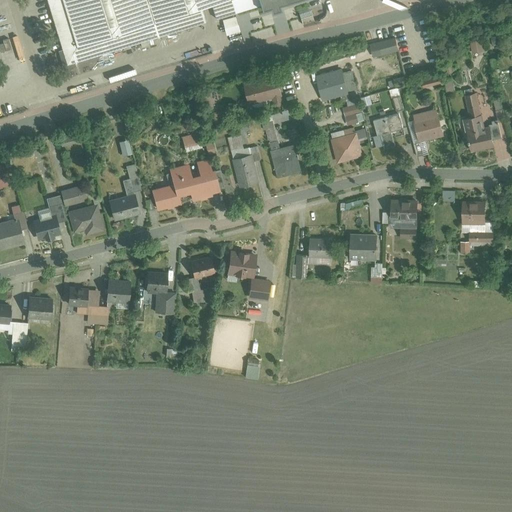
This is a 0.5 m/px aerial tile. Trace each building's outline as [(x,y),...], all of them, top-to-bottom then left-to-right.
[(218,22),(241,16),(235,0),(48,0),(69,69),(208,26),(204,14),(215,11),(218,22)] [(235,0),(241,16),(292,0),(317,0),(319,3),(328,0),(235,0)] [(370,47),(373,59),(399,53),(396,40),(370,47)] [(471,45),(474,55),(483,52),(480,42),(471,45)] [(316,77),(322,101),(347,95),(341,71),(316,77)] [(348,92),(357,90),(352,71),(343,74),(348,92)] [(243,84),(249,106),(280,98),(274,76),(243,84)] [(404,78),(393,82),(396,89),(407,86),(404,78)] [(423,83),(425,90),(443,85),(441,78),(423,83)] [(445,84),(447,95),(456,93),(453,82),(445,84)] [(484,130),(477,94),(465,97),(469,116),(460,118),(467,155),(493,150),(489,129),(484,130)] [(347,127),(358,125),(356,116),(362,115),(360,107),(343,111),(347,127)] [(436,111),(414,117),(421,143),(443,137),(436,111)] [(127,133),(134,131),(130,117),(122,119),(127,133)] [(404,136),(400,117),(371,124),(376,145),(382,144),(384,152),(396,149),(393,138),(404,136)] [(265,124),(280,181),(303,175),(296,148),(283,151),(275,122),(265,124)] [(494,142),(502,140),(498,124),(489,126),(494,142)] [(331,137),(337,162),(363,156),(357,131),(331,137)] [(181,139),(186,154),(202,149),(198,134),(181,139)] [(60,141),(62,149),(80,144),(78,137),(60,141)] [(241,137),(229,139),(239,189),(260,185),(256,163),(261,162),(258,146),(244,149),(241,137)] [(128,139),(119,141),(124,156),(133,154),(128,139)] [(214,146),(207,147),(209,156),(216,154),(214,146)] [(190,166),(182,169),(190,198),(192,205),(214,199),(213,197),(223,195),(218,173),(214,174),(210,161),(198,164),(202,179),(194,181),(190,166)] [(130,179),(139,176),(135,164),(127,166),(130,179)] [(190,198),(182,169),(172,171),(176,186),(154,192),(159,214),(183,208),(181,200),(190,198)] [(139,176),(130,179),(134,194),(136,193),(139,192),(143,191),(139,176)] [(130,179),(123,180),(127,195),(134,194),(130,179)] [(64,196),(63,196),(66,208),(89,203),(86,191),(64,196)] [(127,195),(110,200),(116,223),(143,216),(136,193),(134,194),(127,195)] [(443,193),(442,205),(455,206),(456,193),(443,193)] [(40,223),(35,224),(40,243),(46,242),(47,245),(57,242),(56,239),(63,237),(58,218),(65,216),(61,197),(47,201),(50,210),(38,213),(40,223)] [(152,199),(145,200),(148,211),(154,209),(152,199)] [(345,205),(346,212),(362,208),(360,201),(345,205)] [(389,233),(399,233),(399,240),(417,241),(417,228),(416,228),(417,203),(390,203),(389,233)] [(486,205),(462,204),(462,227),(486,227),(486,205)] [(96,206),(67,213),(72,235),(82,232),(83,236),(102,231),(96,206)] [(9,224),(0,226),(0,252),(27,246),(23,231),(29,230),(24,213),(7,217),(9,224)] [(348,261),(375,261),(375,235),(348,235),(348,261)] [(493,245),(494,235),(467,235),(467,244),(460,244),(460,256),(470,256),(470,245),(493,245)] [(311,240),(309,265),(329,266),(331,241),(311,240)] [(231,255),(229,277),(257,280),(259,258),(231,255)] [(293,279),(304,280),(306,259),(294,258),(293,279)] [(212,260),(190,265),(194,280),(186,282),(189,294),(193,293),(196,306),(214,302),(211,290),(202,292),(199,281),(216,277),(212,260)] [(372,266),(371,282),(381,282),(382,266),(372,266)] [(170,274),(146,273),(146,293),(157,293),(156,314),(175,314),(176,293),(170,293),(170,274)] [(131,280),(106,278),(104,301),(129,303),(131,280)] [(252,283),(250,299),(269,302),(271,286),(252,283)] [(88,289),(69,288),(68,304),(88,306),(86,323),(97,324),(99,307),(99,300),(87,299),(88,289)] [(30,297),(28,317),(52,319),(53,298),(30,297)] [(13,304),(0,304),(0,325),(13,325),(13,304)] [(109,307),(99,307),(97,324),(108,325),(109,307)] [(13,325),(0,325),(0,334),(13,334),(13,353),(20,353),(20,325),(13,325)] [(30,325),(20,325),(20,353),(30,352),(30,325)] [(248,365),(247,378),(259,379),(260,366),(248,365)]
